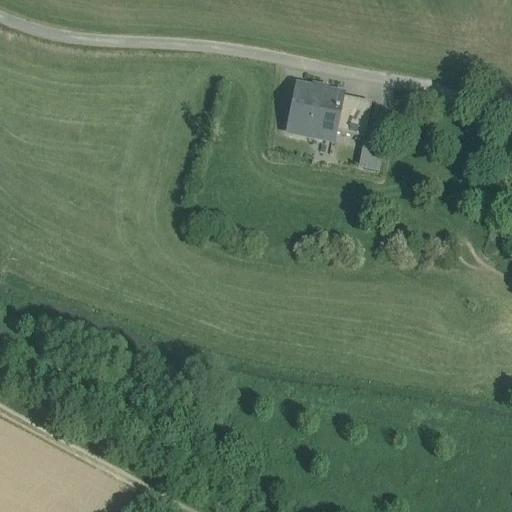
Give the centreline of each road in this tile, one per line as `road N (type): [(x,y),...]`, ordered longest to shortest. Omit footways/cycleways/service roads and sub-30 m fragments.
road 1 (unclassified): [(511,122),(424,87),(207,48),(89,43),(0,19)]
road 2 (track): [(180,511),(0,413)]
